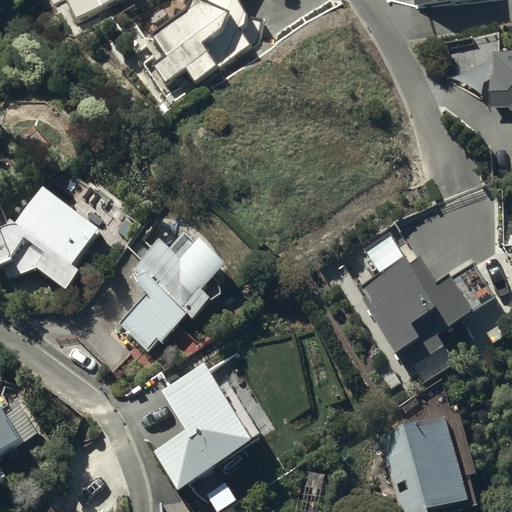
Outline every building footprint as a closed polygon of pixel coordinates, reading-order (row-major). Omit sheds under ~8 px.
[(70,0),(81,21),(123,0),(70,0)] [(221,67),(259,40),(264,17),(252,14),(245,0),(191,0),(189,4),(153,31),(168,52),(154,62),(168,81),(188,67),(197,80),(219,64),(221,67)] [(408,0),(410,16),(497,4),(496,0),(408,0)] [(511,50),(497,51),(497,77),(493,77),(494,107),(511,105),(511,50)] [(0,211),(0,261),(4,260),(12,278),(39,265),(69,287),(86,264),(80,260),(105,226),(103,224),(108,218),(90,204),(86,210),(45,179),(0,198),(0,201),(8,220),(4,222),(0,211)] [(409,364),(446,342),(440,332),(499,297),(477,259),(455,272),(454,270),(440,278),(425,253),(418,257),(400,227),(369,246),(374,255),(372,257),(378,267),(381,265),(385,272),(367,283),(381,307),(377,310),(409,364)] [(149,290),(121,320),(150,346),(159,336),(162,339),(188,310),(194,315),(213,294),(204,286),(230,257),(204,233),(198,240),(188,230),(173,246),(161,235),(134,266),(140,272),(135,277),(149,290)] [(178,486),(266,428),(232,376),(223,382),(207,358),(166,385),(192,425),(155,449),(178,486)] [(453,404),(381,433),(404,511),(428,511),(438,507),(435,501),(474,496),(468,475),(480,469),(460,409),(456,411),(453,404)] [(0,483),(3,482),(0,477),(0,459),(21,447),(23,451),(37,443),(19,412),(4,420),(0,413),(0,483)]
